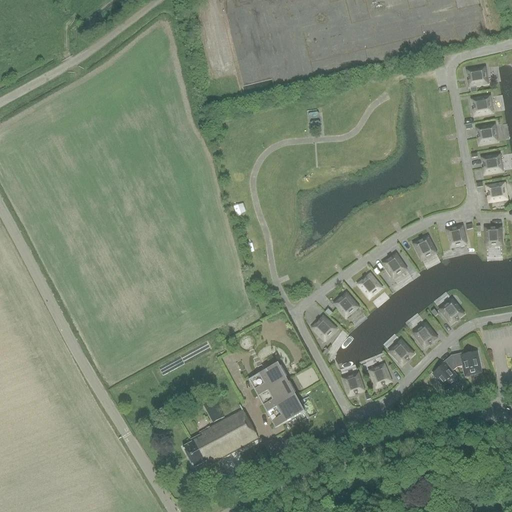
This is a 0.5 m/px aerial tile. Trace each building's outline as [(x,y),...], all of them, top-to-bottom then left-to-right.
[(482,69),(467,72),(470,87),(485,84),(482,69)] [(472,101),(475,116),(490,113),(487,98),(472,101)] [(492,127),(477,129),(479,145),(495,142),(492,127)] [(485,174),(500,172),(498,156),(482,159),(485,174)] [(489,203),(505,200),(502,185),(487,187),(489,203)] [(451,246),(466,243),(463,227),(447,231),(451,246)] [(486,244),(502,244),(501,228),(486,229),(486,244)] [(421,259),(435,252),(428,238),(414,245),(421,259)] [(397,255),(384,264),(393,277),(405,268),(397,255)] [(368,297),(380,287),(371,275),(359,285),(368,297)] [(445,305),(455,298),(452,293),(441,299),(445,305)] [(345,316),(357,306),(347,295),(335,305),(345,316)] [(451,324),(463,315),(454,302),(442,312),(451,324)] [(324,340),(335,329),(324,318),(313,329),(324,340)] [(424,348),(437,338),(427,326),(415,336),(424,348)] [(402,365),(413,354),(403,343),(391,354),(402,365)] [(464,366),(466,374),(481,370),(477,353),(462,357),(462,354),(456,355),(460,367),(464,366)] [(457,368),(460,367),(456,355),(452,356),(444,363),(445,365),(434,375),(445,388),(457,378),(452,372),(457,368)] [(250,381),(259,397),(289,381),(280,364),(250,381)] [(377,388),(391,382),(385,368),(371,374),(377,388)] [(349,396),(364,391),(359,376),(344,381),(349,396)] [(297,397),(289,381),(259,397),(268,413),(297,397)] [(297,397),(268,413),(277,429),(306,413),(297,397)] [(205,405),(215,423),(224,418),(215,400),(205,405)] [(244,409),(208,429),(208,431),(201,435),(202,437),(192,442),(193,444),(184,449),(196,469),(208,463),(214,465),(261,440),(244,409)]
